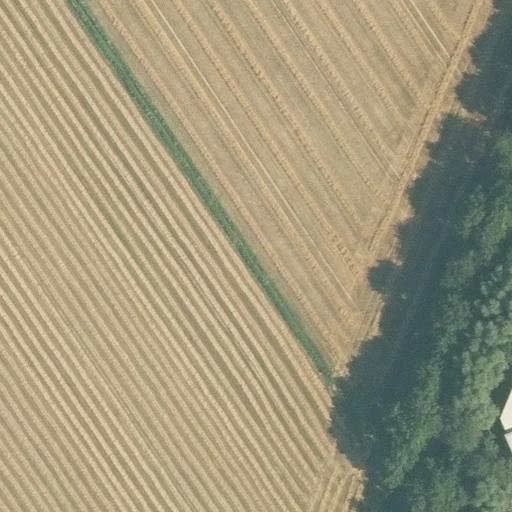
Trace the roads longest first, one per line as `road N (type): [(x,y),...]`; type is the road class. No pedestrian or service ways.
road 1 (track): [(68,0),(368,444),(381,476),(371,511)]
road 2 (track): [(403,511),(511,244)]
